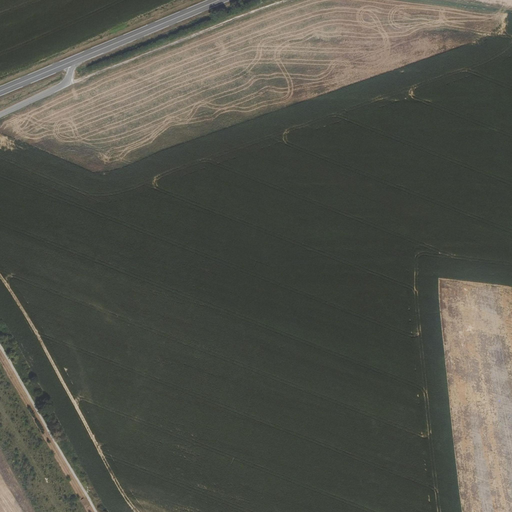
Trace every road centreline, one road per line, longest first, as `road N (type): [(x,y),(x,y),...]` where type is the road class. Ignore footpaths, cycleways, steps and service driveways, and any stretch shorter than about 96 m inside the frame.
road 1 (track): [(287,0),(81,78)]
road 2 (track): [(0,347),(96,511)]
road 3 (tertiary): [(220,0),(75,60)]
